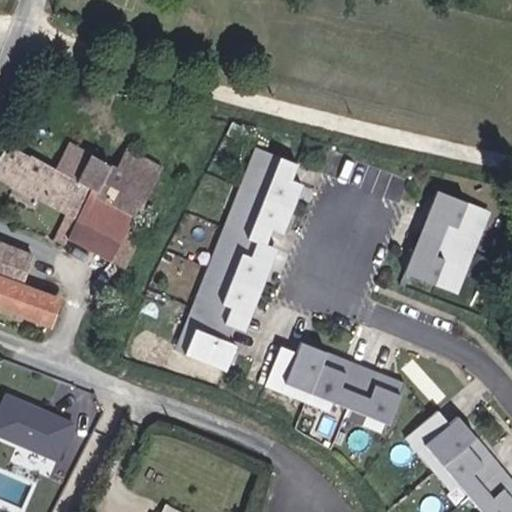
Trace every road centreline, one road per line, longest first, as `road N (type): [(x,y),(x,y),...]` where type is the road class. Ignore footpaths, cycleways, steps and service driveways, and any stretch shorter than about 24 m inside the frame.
road 1 (unknown): [(17,39),(511,155)]
road 2 (residential): [(0,337),(212,421),(298,466),(332,498)]
road 3 (residential): [(511,400),(474,359),(363,312),(335,291),(339,245)]
